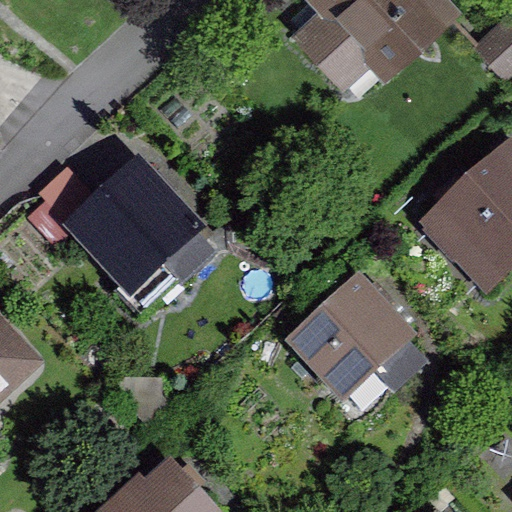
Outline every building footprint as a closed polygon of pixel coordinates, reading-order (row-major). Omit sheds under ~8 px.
[(452,0),(309,0),(322,13),(292,40),(343,95),(372,69),(382,80),(461,9),(452,0)] [(509,80),(511,76),(511,8),(475,46),(509,80)] [(511,140),(421,230),(487,298),(511,273),(511,140)] [(138,163),(66,231),(132,302),(205,234),(138,163)] [(358,290),(298,346),(344,395),(372,368),(394,391),(424,364),(402,341),(404,340),(358,290)] [(0,316),(0,422),(53,376),(0,316)] [(208,511),(172,473),(145,498),(139,492),(117,511),(208,511)]
